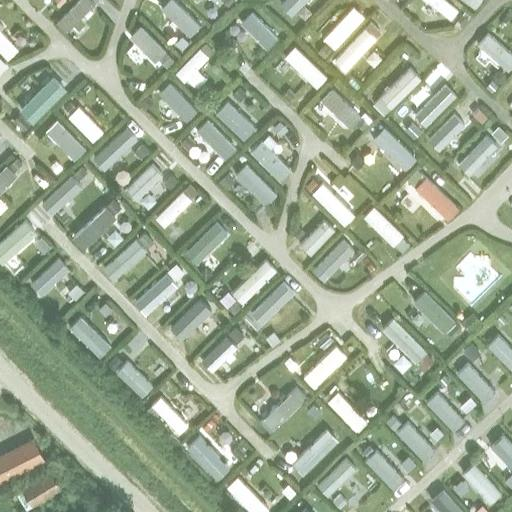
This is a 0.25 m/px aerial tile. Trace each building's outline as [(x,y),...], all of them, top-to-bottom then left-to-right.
[(93,0),(73,0),(54,19),(64,29),(93,0)] [(200,22),(177,0),(162,0),(158,4),(189,33),(200,22)] [(301,0),(279,0),(290,11),(301,0)] [(457,6),(449,0),(432,0),(449,15),(457,6)] [(362,13),(352,3),(324,34),(335,44),(362,13)] [(277,34),(251,7),(240,17),(267,44),(277,34)] [(140,21),(129,32),(153,57),(164,46),(140,21)] [(376,34),(365,23),(332,56),(343,67),(376,34)] [(0,47),(7,55),(18,44),(0,25),(0,47)] [(511,61),(511,50),(487,28),(477,39),(508,66),(511,61)] [(419,73),(408,62),(371,100),(382,111),(419,73)] [(65,84),(52,71),(19,105),(31,118),(65,84)] [(197,107),(169,76),(158,87),(185,117),(197,107)] [(455,91),(444,81),(414,111),(425,122),(455,91)] [(359,112),(331,83),(321,93),(350,122),(359,112)] [(255,123),(227,95),(216,107),(243,134),(255,123)] [(103,127),(78,102),(68,112),(92,137),(103,127)] [(463,119),(453,109),(427,135),(438,145),(463,119)] [(234,144),(207,115),(196,125),(224,154),(234,144)] [(85,145),(56,116),(45,126),(74,155),(85,145)] [(136,134),(123,122),(92,151),(105,164),(136,134)] [(416,154),(384,122),(373,133),(405,165),(416,154)] [(496,141),(486,131),(458,160),(468,170),(496,141)] [(290,166),(260,136),(249,146),(279,176),(290,166)] [(275,190),(245,158),(233,170),(264,201),(275,190)] [(161,171),(151,160),(124,185),(134,196),(161,171)] [(0,186),(16,171),(5,161),(0,165),(0,186)] [(79,183),(68,172),(40,198),(51,210),(79,183)] [(457,204),(424,172),(413,183),(446,215),(457,204)] [(353,210),(321,177),(310,188),(342,221),(353,210)] [(191,196),(182,187),(154,213),(163,223),(191,196)] [(115,213),(104,201),(71,232),(82,243),(115,213)] [(402,231),(372,202),(362,213),(391,242),(402,231)] [(35,230),(24,216),(0,236),(0,259),(0,260),(35,230)] [(333,226),(322,216),(299,241),(310,251),(333,226)] [(225,230),(214,218),(183,248),(194,259),(225,230)] [(145,247),(134,235),(102,263),(113,275),(145,247)] [(353,245),(342,235),(311,266),(321,276),(353,245)] [(67,267),(56,254),(29,278),(40,291),(67,267)] [(275,266),(264,255),(231,288),(241,299),(275,266)] [(175,282),(164,269),(132,297),(144,310),(175,282)] [(292,288),(281,277),(250,308),(261,319),(292,288)] [(454,317),(423,286),(413,297),(444,327),(454,317)] [(211,305),(199,293),(170,321),(182,333),(211,305)] [(110,341),(80,311),(68,322),(99,352),(110,341)] [(427,347),(393,313),(382,324),(415,358),(427,347)] [(511,345),(498,331),(487,342),(511,367),(511,345)] [(235,344),(223,332),(199,356),(211,368),(235,344)] [(347,352),(335,340),(302,372),(314,384),(347,352)] [(151,381),(126,356),(115,367),(140,392),(151,381)] [(494,389),(468,360),(456,370),(483,399),(494,389)] [(305,394),(295,383),(258,417),(268,428),(305,394)] [(364,417),(337,387),(326,397),(353,427),(364,417)] [(465,417),(437,387),(426,397),(453,427),(465,417)] [(186,421),(160,393),(151,401),(177,430),(186,421)] [(435,447),(408,418),(397,429),(424,458),(435,447)] [(337,437),(326,426),(291,459),(302,470),(337,437)] [(511,440),(503,431),(491,442),(511,464),(511,440)] [(227,464),(198,432),(186,443),(216,474),(227,464)] [(33,436),(0,452),(0,480),(45,459),(33,436)] [(404,475),(376,446),(365,456),(393,485),(404,475)] [(354,465),(344,454),(316,481),(326,492),(354,465)] [(500,490),(473,460),(462,470),(489,500),(500,490)] [(25,507),(60,486),(50,469),(15,491),(25,507)] [(260,511),(267,506),(237,473),(226,482),(253,511),(260,511)] [(466,511),(442,484),(430,495),(445,511),(466,511)] [(314,511),(305,502),(295,511),(314,511)]
